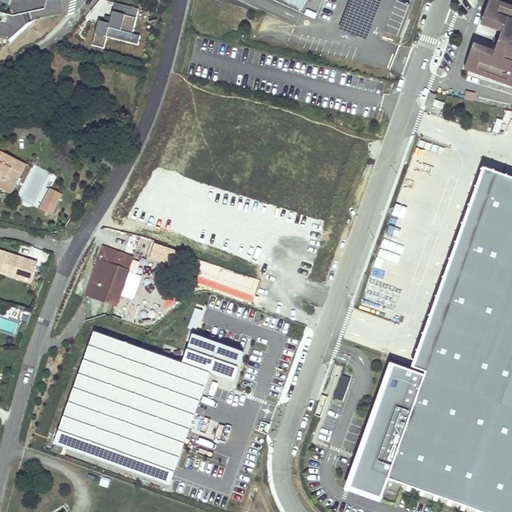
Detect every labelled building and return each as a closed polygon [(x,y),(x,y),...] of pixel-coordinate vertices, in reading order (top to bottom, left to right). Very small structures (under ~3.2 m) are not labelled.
[(282,0),(301,11),(306,0),(282,0)] [(367,40),(382,0),(349,0),(338,29),(367,40)] [(464,71),(511,88),(511,7),(491,0),(489,0),(480,25),(501,33),(494,52),(474,44),(464,71)] [(138,8),(115,3),(111,17),(105,16),(103,22),(98,21),(92,45),(104,48),(107,36),(109,27),(132,33),(138,8)] [(109,27),(107,36),(138,44),(140,35),(132,33),(109,27)] [(424,108),(430,109),(435,95),(429,93),(424,108)] [(0,189),(9,194),(13,186),(10,184),(13,177),(17,178),(24,164),(1,152),(0,153),(0,189)] [(9,194),(12,195),(27,166),(24,164),(17,178),(13,177),(10,184),(13,186),(9,194)] [(511,511),(511,178),(496,173),(424,376),(393,365),(351,482),(383,493),(388,480),(480,511),(511,511)] [(62,196),(51,190),(40,210),(44,212),(48,204),(56,208),(62,196)] [(56,208),(48,204),(44,212),(52,216),(56,208)] [(178,253),(153,245),(149,259),(173,267),(178,253)] [(117,306),(134,259),(104,248),(87,295),(117,306)] [(0,272),(31,282),(37,262),(0,250),(0,272)] [(193,308),(189,328),(197,330),(202,310),(193,308)] [(0,329),(15,332),(16,322),(0,319),(0,329)] [(182,362),(95,330),(53,443),(169,485),(211,372),(182,362)] [(192,333),(182,362),(211,372),(234,380),(244,351),(192,333)]
